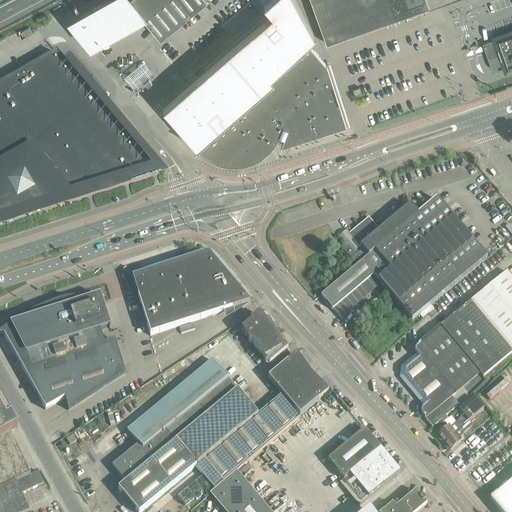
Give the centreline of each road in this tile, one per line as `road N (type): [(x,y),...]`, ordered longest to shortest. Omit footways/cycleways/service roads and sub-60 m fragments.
road 1 (secondary): [(477,113),(328,166),(200,195)]
road 2 (primary): [(471,511),(315,330)]
road 3 (primary): [(0,284),(214,213)]
road 4 (secondary): [(278,195),(481,126)]
road 5 (primary): [(200,195),(0,260)]
road 6 (unclassified): [(76,511),(0,369)]
